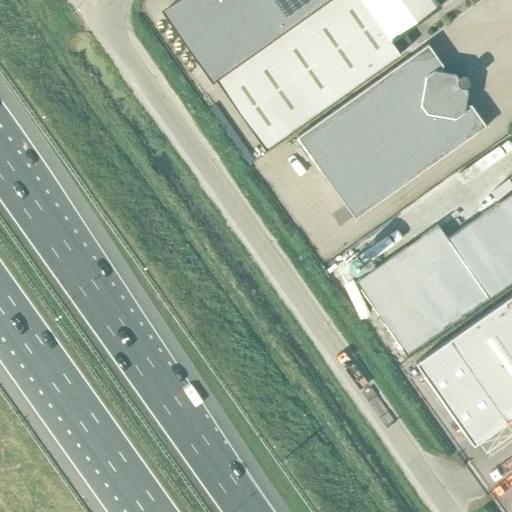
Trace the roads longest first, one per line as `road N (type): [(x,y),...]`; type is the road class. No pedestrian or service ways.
road 1 (tertiary): [(449,511),(92,5)]
road 2 (motorway): [(245,511),(0,165)]
road 3 (motorway): [(0,299),(151,511)]
